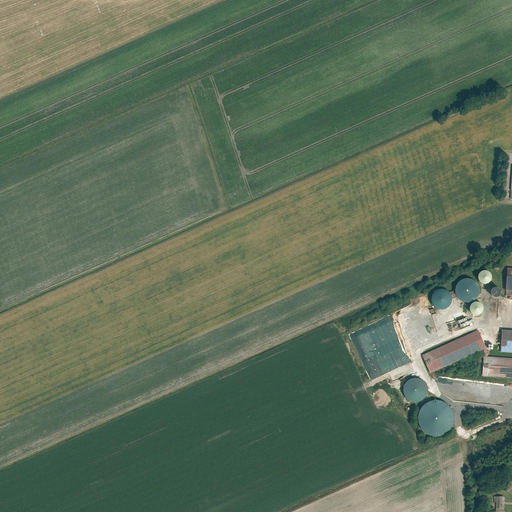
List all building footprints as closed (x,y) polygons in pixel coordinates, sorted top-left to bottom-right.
[(484,284),(495,280),(491,270),(480,274),(484,284)] [(483,303),(478,301),(478,299),(480,293),(479,287),(476,281),(471,278),(466,279),(459,283),(457,287),(458,292),(462,300),(469,303),(475,313),(478,315),(484,314),(486,308),(483,303)] [(499,298),(505,292),(499,286),(493,292),(499,298)] [(432,295),(439,311),(455,304),(448,288),(432,295)] [(461,327),(468,324),(466,318),(458,321),(461,327)] [(480,330),(425,355),(433,373),(488,348),(480,330)] [(511,357),(485,356),(484,376),(511,377),(511,357)] [(430,398),(423,377),(404,383),(411,404),(430,398)] [(452,403),(437,401),(422,404),(420,416),(424,434),(439,436),(452,433),(454,417),(452,403)]
